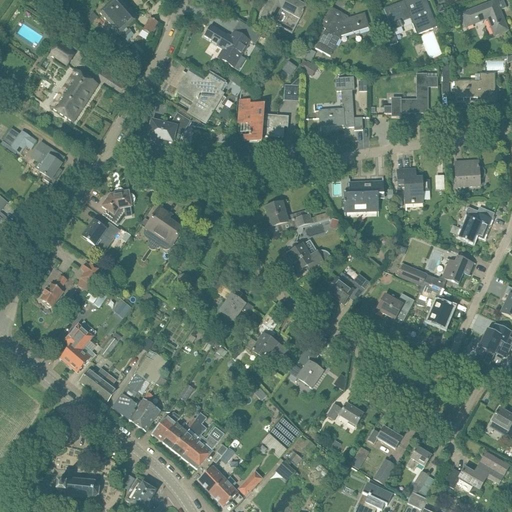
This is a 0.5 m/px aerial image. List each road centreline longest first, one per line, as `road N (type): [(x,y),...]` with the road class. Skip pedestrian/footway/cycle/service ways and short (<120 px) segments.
road 1 (residential): [(224,183),(511,129)]
road 2 (secondary): [(174,487),(0,338)]
road 3 (residential): [(482,378),(452,436),(434,440),(352,388),(358,342)]
road 4 (residential): [(358,342),(310,322),(277,293),(239,234),(224,183)]
road 5 (residential): [(6,314),(22,273),(99,156)]
road 6 (residential): [(99,156),(182,0)]
road 7 (residential): [(445,366),(511,223)]
road 8 (residential): [(99,156),(224,183)]
